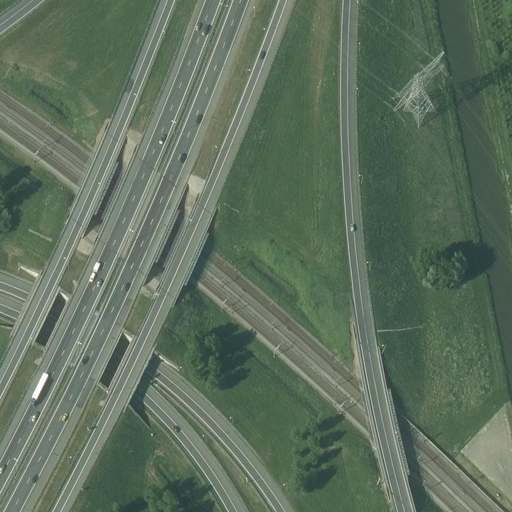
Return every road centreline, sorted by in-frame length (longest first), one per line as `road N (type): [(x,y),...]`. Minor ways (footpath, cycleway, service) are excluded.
road 1 (motorway): [(11,511),(108,319),(239,0)]
road 2 (motorway): [(57,511),(200,208),(282,0)]
road 3 (motorway): [(212,0),(110,250),(0,479)]
road 4 (motorway): [(400,511),(352,262),(347,0)]
road 5 (motorway): [(169,0),(78,225),(0,388)]
road 6 (motorway): [(281,511),(221,435),(153,373),(53,308),(0,286)]
road 7 (motorway): [(232,511),(196,454),(143,395),(82,348),(0,307)]
